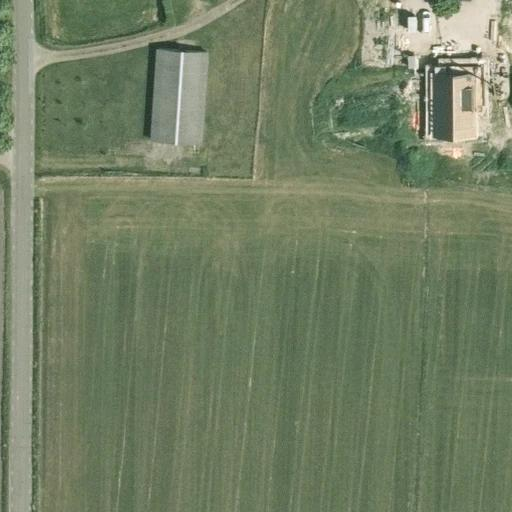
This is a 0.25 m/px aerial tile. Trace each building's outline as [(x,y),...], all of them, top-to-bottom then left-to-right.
[(363,14),(363,36),(382,36),(382,14),(363,14)] [(500,134),(511,134),(511,16),(509,16),(509,29),(499,29),(500,134)] [(151,139),(202,143),(208,51),(157,47),(151,139)] [(431,71),(431,126),(472,126),(472,82),(479,82),(479,65),(446,65),(446,71),(431,71)] [(366,116),(344,117),(346,135),(368,133),(366,116)]
